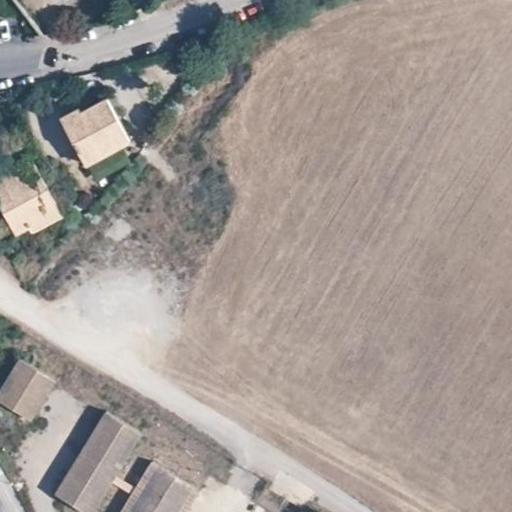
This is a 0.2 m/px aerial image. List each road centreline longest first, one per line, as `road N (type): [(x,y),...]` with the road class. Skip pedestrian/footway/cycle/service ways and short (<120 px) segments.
road 1 (track): [(0,294),(359,511)]
road 2 (residential): [(0,66),(115,44),(249,0)]
